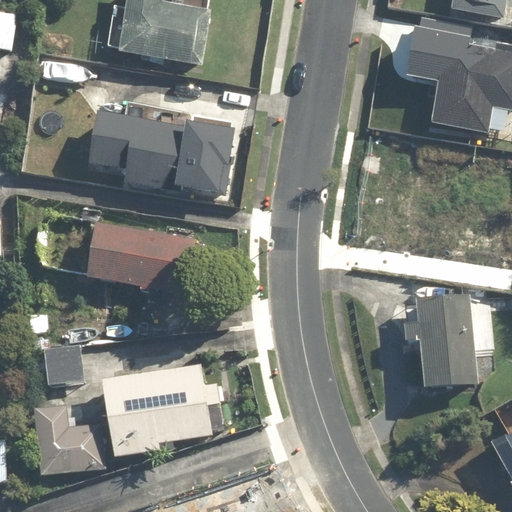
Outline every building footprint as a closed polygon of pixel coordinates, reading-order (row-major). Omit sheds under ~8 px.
[(167,0),(131,0),(124,57),(206,67),(213,12),(166,6),(167,0)] [(457,0),(455,15),(507,23),(510,0),(457,0)] [(20,17),(0,13),(0,51),(13,54),(20,17)] [(511,45),(497,44),(496,51),(469,48),(472,27),(414,20),(407,73),(443,78),(437,125),(511,134),(511,45)] [(239,131),(98,115),(92,167),(130,171),(129,186),(223,197),(226,170),(235,172),(239,131)] [(467,164),(424,159),(412,263),(468,269),(469,257),(487,259),(494,203),(511,205),(511,165),(467,160),(467,164)] [(196,240),(97,225),(88,283),(187,298),(196,240)] [(511,253),(496,251),(492,288),(511,290),(511,253)] [(15,277),(0,278),(0,300),(17,300),(15,277)] [(480,387),(476,338),(491,337),(488,298),(420,303),(422,324),(408,325),(410,346),(422,345),(426,391),(480,387)] [(83,349),(51,352),(50,341),(35,342),(36,354),(47,353),(48,361),(30,362),(32,378),(49,376),(50,389),(86,385),(83,349)] [(219,386),(207,388),(202,350),(108,363),(121,460),(161,454),(160,447),(214,440),(213,432),(225,430),(219,386)] [(72,410),(36,413),(42,480),(106,475),(102,425),(73,428),(72,410)] [(511,439),(494,449),(511,481),(511,439)] [(0,440),(0,487),(9,488),(8,440),(0,440)]
